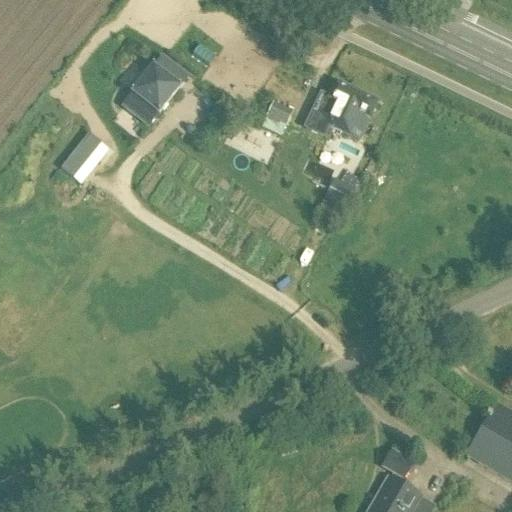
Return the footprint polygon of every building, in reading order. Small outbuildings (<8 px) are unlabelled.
[(131,99),(122,110),(148,130),(156,119),(157,120),(179,93),(178,92),(177,93),(173,90),(182,78),(161,62),(153,72),(152,71),(130,99),(131,99)] [(321,95),(305,129),(323,138),(327,129),(333,132),(357,143),(368,121),(369,121),(377,104),(352,92),(334,84),(327,98),(321,95)] [(273,102),(266,118),(261,129),(280,138),(293,112),(273,102)] [(298,164),(299,165),(296,171),(322,183),(325,177),(333,180),(315,218),(332,228),(360,179),(346,172),(340,183),(336,180),(343,162),(307,146),(298,164)] [(511,485),(511,414),(496,405),(465,458),(511,485)] [(383,469),(394,475),(389,482),(388,481),(369,511),(434,511),(436,509),(419,499),(397,486),(401,479),(402,480),(410,465),(391,454),(383,469)]
